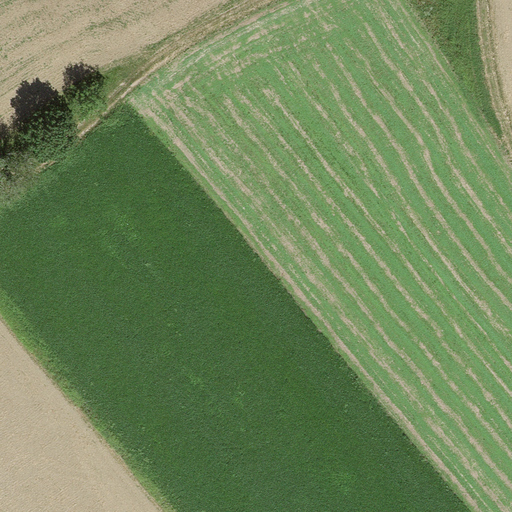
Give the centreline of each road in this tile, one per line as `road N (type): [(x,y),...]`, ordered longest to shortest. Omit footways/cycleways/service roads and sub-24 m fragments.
road 1 (track): [(0,183),(66,140),(136,76),(265,0)]
road 2 (track): [(478,0),(485,71),(511,140)]
